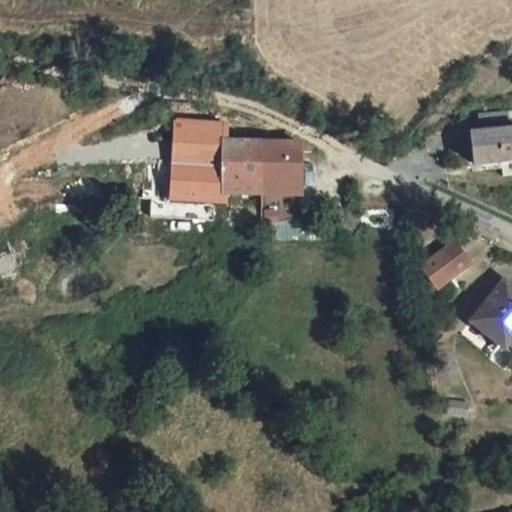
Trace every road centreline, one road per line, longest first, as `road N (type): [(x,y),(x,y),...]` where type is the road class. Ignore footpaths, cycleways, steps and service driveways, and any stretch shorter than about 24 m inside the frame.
road 1 (track): [(343,155),(191,97),(61,71),(0,49)]
road 2 (residential): [(343,155),(511,235)]
